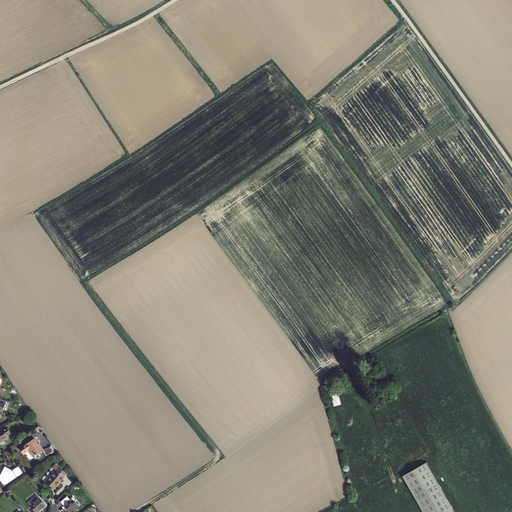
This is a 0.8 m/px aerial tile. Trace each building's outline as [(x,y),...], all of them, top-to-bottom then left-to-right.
[(333,405),(340,404),(339,393),(331,394),(333,405)] [(0,441),(3,440),(2,439),(6,437),(5,436),(9,433),(6,428),(2,430),(0,431),(0,441)] [(33,438),(19,448),(22,453),(28,449),(32,456),(43,448),(39,443),(38,444),(33,438)] [(453,511),(425,463),(402,477),(422,511),(453,511)] [(3,466),(0,473),(0,481),(3,486),(22,472),(17,465),(11,470),(3,466)] [(66,473),(59,467),(46,481),(54,488),(63,478),(62,477),(66,473)] [(38,510),(45,504),(39,497),(38,498),(35,495),(28,501),(28,503),(29,505),(35,511),(37,511),(39,511),(38,510)] [(75,495),(65,503),(68,507),(70,505),(75,511),(86,503),(80,496),(77,498),(75,495)]
